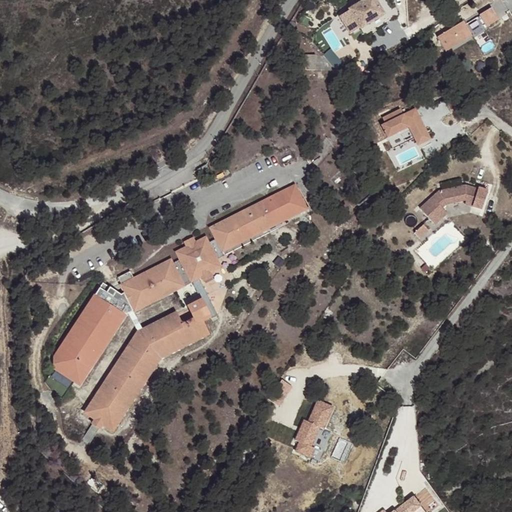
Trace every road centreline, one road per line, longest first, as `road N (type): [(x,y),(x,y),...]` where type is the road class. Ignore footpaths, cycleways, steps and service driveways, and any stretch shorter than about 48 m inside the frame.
road 1 (unclassified): [(0,193),(71,209),(107,203),(184,164),(215,129),(289,0)]
road 2 (unclassified): [(511,243),(407,381)]
